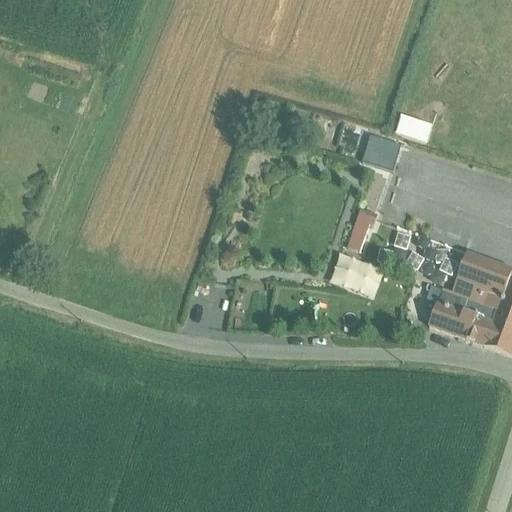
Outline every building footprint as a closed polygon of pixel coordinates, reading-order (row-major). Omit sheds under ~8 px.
[(0,110),(13,113),(21,80),(0,75),(0,110)] [(402,118),(396,136),(427,146),(433,128),(402,118)] [(391,169),(400,144),(375,136),(367,161),(391,169)] [(361,212),(347,250),(360,255),(369,229),(374,231),(378,218),(361,212)] [(443,291),(429,329),(511,359),(511,358),(511,279),(511,280),(511,278),(511,271),(468,255),(453,295),(443,291)]
